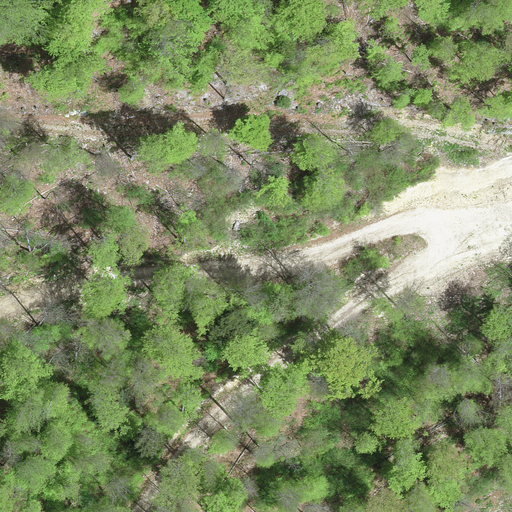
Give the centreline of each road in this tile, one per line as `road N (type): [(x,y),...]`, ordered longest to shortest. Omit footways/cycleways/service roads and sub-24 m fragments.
road 1 (track): [(0,123),(315,121),(511,142)]
road 2 (track): [(0,308),(99,283),(310,260),(414,219),(450,231)]
road 3 (track): [(450,231),(441,247),(293,349),(184,446),(137,511)]
